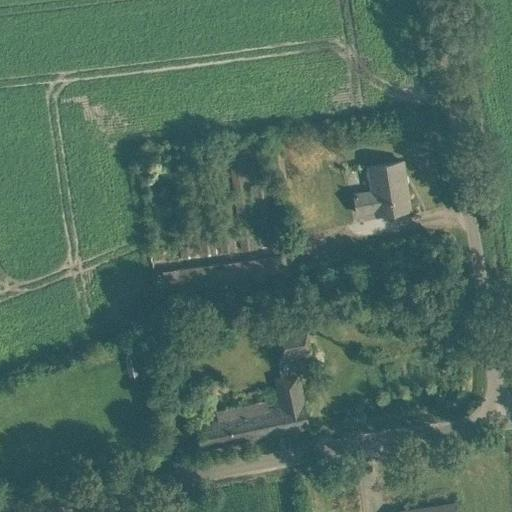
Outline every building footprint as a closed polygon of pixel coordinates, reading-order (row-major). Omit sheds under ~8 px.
[(275,178),(286,177),(279,130),(268,131),(275,178)] [(262,247),(277,245),(263,144),(248,146),(262,247)] [(242,249),(257,247),(243,146),(228,148),(242,249)] [(221,252),(236,251),(223,149),(208,151),(221,252)] [(202,255),(217,253),(203,151),(188,153),(202,255)] [(181,256),(196,255),(183,153),(169,155),(181,256)] [(388,211),(408,209),(403,176),(405,176),(402,160),(368,165),(372,190),(354,193),(357,212),(375,209),(376,213),(388,211)] [(167,302),(196,299),(195,287),(265,279),(264,269),(278,268),(276,256),(164,269),(167,302)] [(284,373),(273,376),(278,397),(279,401),(236,410),(235,406),(231,407),(232,411),(216,414),(205,416),(194,419),(197,430),(201,449),(309,427),(305,407),(303,396),(303,397),(297,370),(294,357),(311,353),(305,326),(276,332),(281,360),(284,373)] [(454,511),(453,503),(438,505),(439,510),(424,511),(454,511)]
